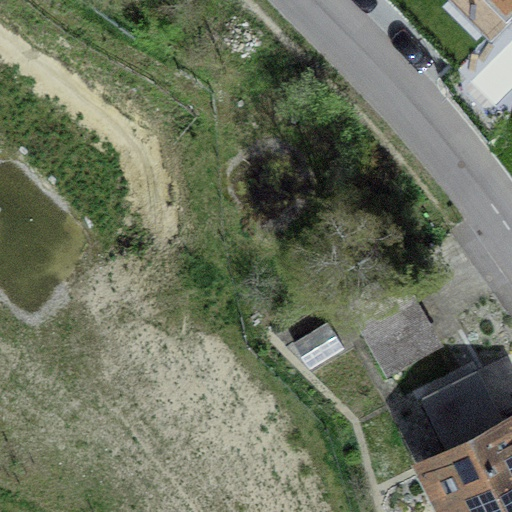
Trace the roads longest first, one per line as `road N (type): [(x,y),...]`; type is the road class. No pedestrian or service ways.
road 1 (motorway): [(0,458),(338,0)]
road 2 (residential): [(511,231),(417,96),(322,0)]
